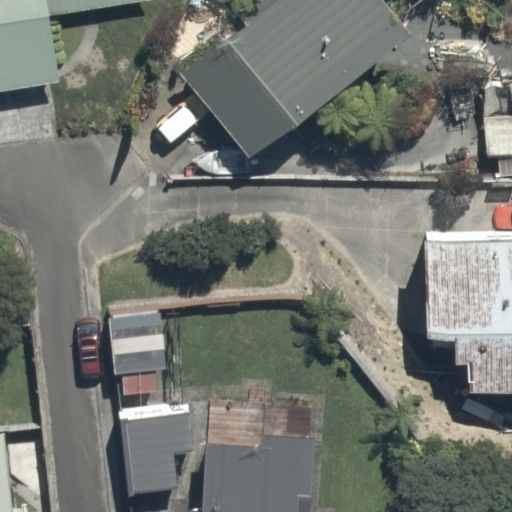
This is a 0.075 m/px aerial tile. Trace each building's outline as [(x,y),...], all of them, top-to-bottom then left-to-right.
[(0,0),(0,81),(52,75),(43,4),(78,0),(0,0)] [(398,0),(254,0),(169,61),(232,150),(413,20),(398,0)] [(511,232),(420,228),(415,322),(449,323),(447,382),(511,384),(511,232)] [(167,317),(98,325),(117,489),(186,481),(167,317)] [(298,511),(308,402),(199,394),(189,511),(298,511)] [(0,511),(35,511),(25,411),(0,413),(0,511)]
